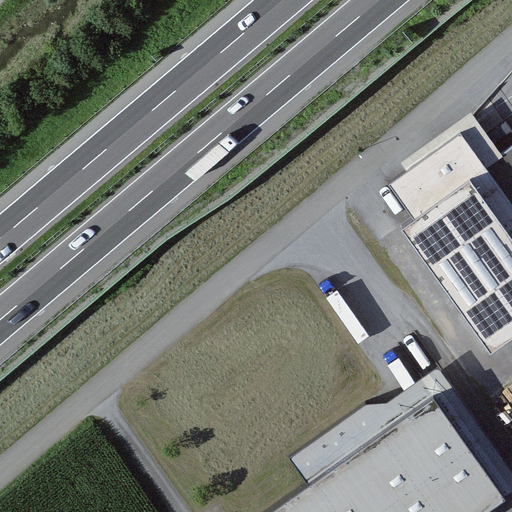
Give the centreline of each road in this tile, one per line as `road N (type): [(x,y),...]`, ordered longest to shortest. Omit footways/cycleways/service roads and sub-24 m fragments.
road 1 (residential): [(511,48),(0,478)]
road 2 (motorway): [(0,325),(382,0)]
road 3 (motorway): [(288,0),(0,242)]
